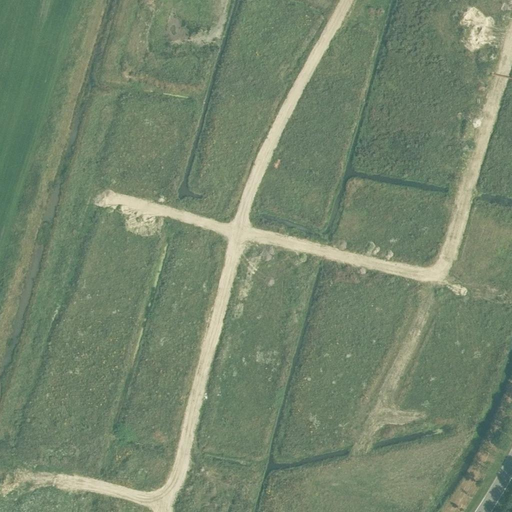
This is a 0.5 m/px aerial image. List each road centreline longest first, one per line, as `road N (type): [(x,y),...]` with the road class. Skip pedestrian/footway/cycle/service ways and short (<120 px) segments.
road 1 (residential): [(122,493),(171,504),(238,230)]
road 2 (residential): [(238,230),(263,156),(346,0)]
road 3 (residential): [(511,46),(438,281)]
road 4 (residential): [(438,281),(238,230)]
road 5 (residential): [(438,281),(372,424)]
road 6 (residential): [(238,230),(104,194)]
